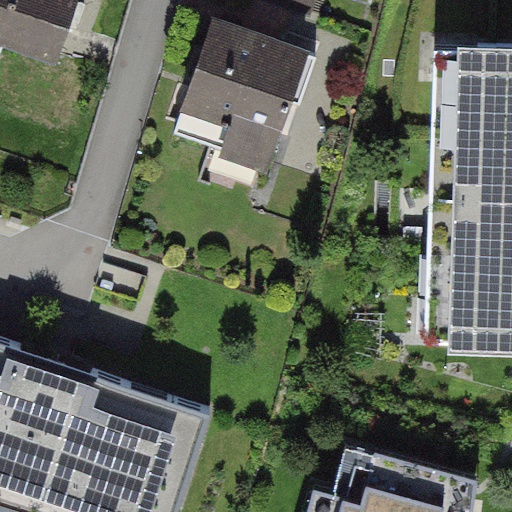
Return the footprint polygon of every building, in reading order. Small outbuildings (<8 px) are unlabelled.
[(0,0),(0,37),(63,58),(82,0),(0,0)] [(315,0),(276,0),(311,12),(315,0)] [(324,44),(209,13),(176,134),(291,165),(324,44)] [(511,337),(511,61),(431,59),(424,336),(511,337)] [(172,511),(210,390),(0,324),(0,492),(64,511),(172,511)] [(479,511),(492,464),(336,423),(312,511),(479,511)]
